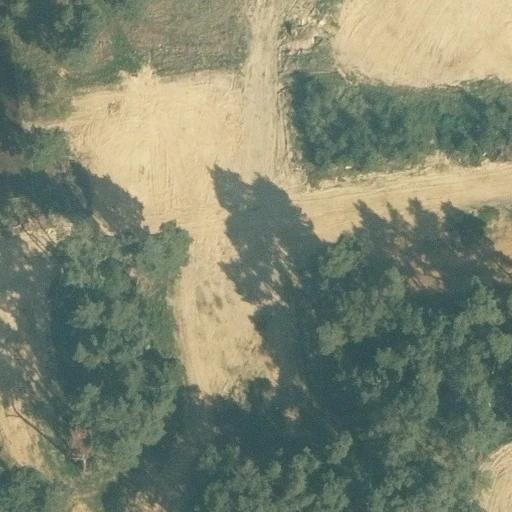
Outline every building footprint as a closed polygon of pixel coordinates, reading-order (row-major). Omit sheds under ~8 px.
[(451,66),(464,32),(378,0),(358,0),(348,28),(451,66)] [(511,41),(511,2),(506,0),(493,0),(482,29),(511,41)] [(408,281),(511,268),(511,235),(387,251),(391,282),(408,280),(408,281)] [(278,439),(307,435),(286,269),(255,273),(264,342),(209,349),(200,282),(170,285),(185,397),(188,397),(194,449),(223,446),(214,376),(270,369),(278,439)] [(0,464),(1,475),(32,471),(8,293),(0,294),(0,464)] [(175,511),(172,491),(143,495),(145,511),(175,511)]
